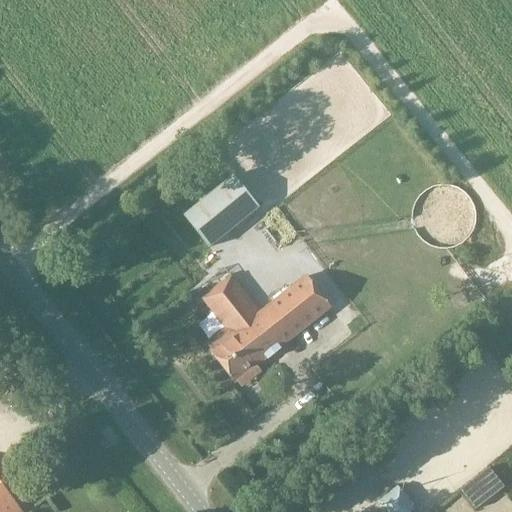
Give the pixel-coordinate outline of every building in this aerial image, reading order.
[(232,176),(182,216),(208,249),(258,209),(232,176)] [(473,196),(471,193),(468,189),(466,188),(464,185),(462,184),(460,183),(457,182),(455,181),(453,180),(450,180),(446,179),(444,179),(441,179),(438,180),(433,181),(430,183),(428,184),(426,185),(424,187),(422,189),(420,191),(418,193),(417,195),(416,197),(415,200),(414,202),(413,206),(413,209),(413,212),(413,214),(413,216),(414,220),(415,222),(416,226),(418,229),(422,234),(424,236),(426,238),(429,241),(433,243),(436,244),(438,245),(443,246),(446,246),(450,246),(454,245),(458,244),(461,243),(465,241),(468,238),(471,235),(473,232),(475,229),(476,227),(477,225),(478,222),(479,218),(479,215),(479,213),(479,210),(478,208),(478,206),(477,202),(475,199),(473,196)] [(349,290),(367,281),(341,227),(323,236),(349,290)] [(379,257),(364,263),(370,274),(384,267),(379,257)] [(205,343),(211,350),(209,352),(233,383),(330,308),(305,277),(258,313),(230,277),(202,299),(225,328),(205,343)] [(249,472),(241,478),(245,483),(253,477),(249,472)] [(19,511),(0,487),(0,511),(19,511)] [(383,511),(409,511),(413,509),(399,491),(379,506),(383,511)] [(372,511),(367,503),(352,511),(372,511)]
